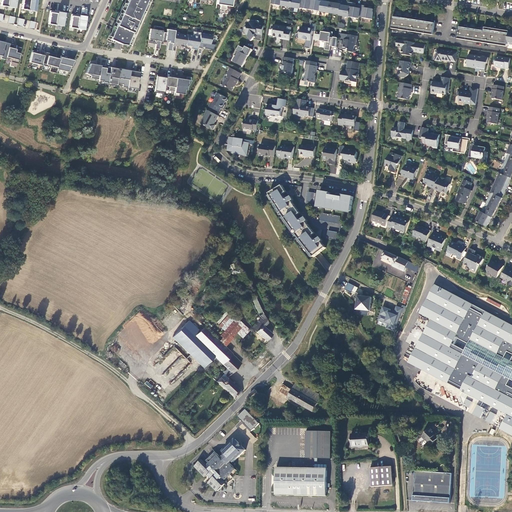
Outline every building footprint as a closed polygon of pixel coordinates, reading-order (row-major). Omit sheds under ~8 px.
[(17,0),(0,0),(0,5),(16,8),(17,0)] [(38,0),(22,0),(21,9),(37,11),(38,0)] [(126,0),(109,39),(121,44),(126,45),(146,0),(126,0)] [(216,0),(216,4),(220,5),(219,9),(225,10),(226,6),(231,7),(232,0),(234,0),(216,0)] [(301,8),(302,0),(292,0),(291,7),(301,8)] [(312,0),(302,0),(301,8),(311,9),(312,0)] [(312,0),(311,9),(320,11),(322,0),(318,0),(317,0),(312,0)] [(325,0),(322,0),(320,11),(330,13),(332,3),(329,2),(328,1),(327,2),(326,2),(326,0),(325,0)] [(334,3),(332,3),(330,13),(340,14),(342,2),(342,1),(338,0),(338,2),(338,4),(336,3),(335,2),(334,3)] [(349,17),(352,2),(348,2),(348,3),(347,5),(345,4),(346,2),(342,2),(340,14),(340,15),(343,16),(345,18),(347,16),(349,17)] [(352,2),(349,17),(352,17),(353,19),(355,18),(359,18),(359,16),(361,5),(357,4),(357,6),(355,6),(355,4),(355,3),(352,2)] [(373,19),(373,9),(372,9),(370,6),(367,8),(364,8),(365,5),(361,5),(359,16),(363,17),(362,18),(373,19)] [(51,12),(49,24),(63,26),(65,13),(58,12),(58,14),(51,12)] [(403,15),(394,14),(392,28),(433,34),(435,20),(427,19),(419,18),(411,16),(403,15)] [(73,16),(71,27),(85,30),(87,17),(80,15),(80,17),(73,16)] [(247,34),(251,40),(254,38),(256,36),(255,34),(256,33),(263,34),(265,23),(259,22),(259,20),(254,19),(253,23),(248,22),(248,28),(244,27),(243,33),(247,34)] [(274,29),(273,36),(279,37),(280,37),(283,38),(282,39),(290,40),(291,31),(286,30),(286,26),(274,24),(273,28),(274,29)] [(459,24),(457,38),(506,45),(507,42),(508,31),(501,30),(494,29),(486,27),(484,27),(484,28),(477,27),(469,25),(459,24)] [(162,32),(163,27),(154,26),(153,30),(150,29),(148,43),(156,44),(155,48),(159,49),(161,40),(162,32)] [(295,34),(298,38),(306,39),(305,47),(310,48),(313,28),(301,27),(300,32),(299,31),(295,34)] [(174,32),(175,29),(171,28),(171,30),(167,29),(166,33),(162,32),(161,40),(169,41),(167,50),(171,51),(172,46),(174,32)] [(328,32),(322,31),(320,41),(326,41),(325,49),(330,50),(333,32),(328,31),(328,32)] [(185,45),(187,35),(179,34),(179,33),(174,32),(172,46),(177,46),(177,44),(185,45)] [(193,32),(193,36),(187,35),(185,45),(192,47),(192,49),(197,50),(197,48),(200,33),(193,32)] [(210,44),(211,35),(200,33),(197,48),(201,48),(202,45),(204,46),(205,43),(210,44)] [(354,46),(356,45),(358,36),(348,34),(347,39),(344,39),(344,43),(343,49),(348,50),(349,51),(353,52),(354,46)] [(426,43),(397,40),(397,46),(401,47),(403,49),(402,54),(413,56),(414,52),(425,53),(426,43)] [(6,57),(9,44),(0,41),(0,55),(1,56),(0,58),(5,60),(6,57)] [(17,45),(9,44),(6,57),(12,58),(11,62),(17,63),(21,48),(17,47),(17,45)] [(252,48),(246,45),(245,47),(240,45),(237,49),(239,50),(237,55),(235,55),(232,60),(243,65),(246,59),(245,59),(248,55),(249,55),(252,48)] [(456,51),(437,49),(436,59),(441,60),(442,59),(450,60),(455,61),(456,51)] [(32,51),(31,54),(29,62),(32,63),(31,65),(37,67),(38,64),(41,65),(42,63),(45,52),(40,51),(39,52),(32,51)] [(55,58),(56,55),(45,52),(42,63),(51,66),(49,72),(56,73),(60,59),(55,58)] [(476,66),(476,69),(480,69),(485,70),(486,62),(487,62),(488,57),(469,54),(467,64),(476,66)] [(74,59),(60,56),(60,59),(57,69),(69,72),(74,59)] [(294,58),(283,56),(283,61),(284,61),(284,64),(280,63),(280,67),(282,70),(280,71),(284,76),(288,73),(293,74),(294,63),(293,63),(294,58)] [(510,59),(495,57),(494,65),(495,66),(500,67),(500,68),(504,69),(504,68),(508,69),(510,59)] [(314,76),(315,70),(317,70),(318,65),(317,65),(317,62),(307,60),(305,68),(307,68),(305,80),(312,82),(315,82),(315,78),(314,76)] [(411,67),(412,62),(400,60),(400,65),(400,66),(400,69),(399,70),(398,73),(401,77),(404,78),(409,73),(410,70),(409,69),(410,67),(411,67)] [(346,80),(346,82),(352,83),(353,81),(357,82),(360,62),(349,61),(347,71),(342,71),(341,79),(346,80)] [(100,66),(90,64),(85,73),(91,76),(90,78),(98,80),(100,66)] [(107,84),(109,73),(105,73),(106,66),(100,66),(98,80),(102,81),(102,84),(107,84)] [(118,84),(120,69),(110,67),(109,73),(107,84),(108,85),(109,82),(116,85),(116,86),(117,86),(118,84)] [(241,72),(230,67),(227,73),(228,74),(224,83),(224,85),(233,89),(236,83),(237,83),(239,79),(238,79),(241,72)] [(127,87),(130,70),(120,69),(118,84),(122,84),(122,87),(127,88),(127,87)] [(137,89),(140,72),(130,70),(127,87),(137,89)] [(166,77),(156,75),(154,92),(163,94),(165,86),(166,77)] [(430,80),(429,84),(429,85),(430,85),(429,93),(434,93),(435,93),(435,91),(444,92),(444,87),(444,83),(446,84),(448,76),(439,75),(438,82),(437,82),(436,81),(430,80)] [(174,91),(176,78),(166,77),(165,86),(169,86),(168,90),(174,91)] [(173,95),(178,96),(178,94),(184,94),(184,90),(186,90),(187,86),(188,86),(191,81),(190,81),(191,78),(186,77),(186,80),(176,78),(173,95)] [(412,89),(413,84),(401,82),(401,87),(399,86),(399,91),(400,92),(399,98),(410,100),(410,97),(412,95),(413,89),(412,89)] [(493,83),(493,88),(494,88),(493,92),(493,98),(503,99),(505,85),(493,83)] [(472,101),(477,101),(479,88),(471,86),(470,92),(467,91),(467,90),(460,89),(460,95),(464,96),(464,100),(465,101),(466,102),(472,103),(472,101)] [(228,97),(218,92),(215,96),(216,98),(213,102),(211,101),(209,105),(220,111),(222,107),(223,108),(225,104),(224,103),(225,101),(227,101),(228,98),(227,97),(228,97)] [(279,104),(269,103),(268,109),(265,111),(269,116),(272,115),(277,115),(278,114),(281,115),(283,105),(286,106),(287,99),(280,97),(279,104)] [(307,106),(306,105),(306,103),(307,99),(298,98),(297,103),(296,103),(295,112),(296,114),(304,115),(305,114),(310,115),(311,106),(307,106)] [(501,107),(490,106),(490,110),(489,110),(488,115),(489,115),(488,121),(489,123),(492,124),(493,122),(498,123),(501,107)] [(321,117),(323,118),(333,120),(334,115),(335,115),(335,111),(327,109),(328,109),(319,108),(317,116),(321,117)] [(207,109),(201,122),(214,129),(216,124),(214,123),(215,120),(216,121),(219,114),(207,109)] [(355,125),(357,115),(353,114),(352,115),(350,115),(350,113),(345,112),(345,113),(340,113),(339,124),(343,124),(344,123),(346,123),(348,122),(348,124),(355,125)] [(247,118),(245,118),(243,127),(253,129),(253,128),(257,129),(257,127),(259,119),(255,119),(255,118),(248,117),(247,118)] [(407,140),(413,140),(415,129),(409,128),(409,130),(405,130),(406,128),(406,122),(400,121),(399,127),(395,127),(395,133),(400,134),(399,137),(407,138),(407,140)] [(433,146),(434,146),(439,147),(441,133),(435,133),(430,133),(430,128),(423,127),(422,135),(421,138),(424,138),(425,139),(425,142),(428,143),(429,145),(433,146)] [(452,134),(451,146),(455,147),(455,150),(466,152),(468,148),(469,139),(469,138),(455,136),(455,135),(452,134)] [(228,149),(233,150),(232,151),(247,154),(249,141),(244,140),(244,138),(235,136),(230,135),(229,143),(228,149)] [(488,147),(487,147),(484,147),(485,145),(484,145),(472,142),(470,156),(482,158),(482,160),(488,161),(490,151),(487,150),(488,147)] [(266,144),(260,143),(259,153),(259,154),(262,154),(263,154),(265,154),(265,155),(270,155),(270,154),(274,155),(276,144),(267,143),(266,144)] [(315,155),(316,145),(307,143),(307,145),(301,144),(300,148),(301,150),(300,153),(306,154),(306,155),(311,156),(311,155),(315,155)] [(345,158),(345,159),(348,159),(350,161),(351,161),(352,160),(353,162),(355,162),(357,161),(358,158),(357,157),(357,151),(356,149),(344,147),(345,145),(341,144),(339,154),(345,155),(345,158)] [(293,157),(295,145),(290,145),(290,146),(279,145),(278,155),(279,156),(281,156),(283,155),(285,156),(289,157),(289,156),(293,157)] [(337,148),(325,146),(323,158),(327,159),(331,159),(330,161),(330,163),(335,163),(337,148)] [(390,168),(391,170),(397,172),(399,164),(400,164),(403,155),(395,152),(394,156),(390,155),(386,164),(390,166),(390,168)] [(501,172),(511,176),(511,175),(511,164),(505,162),(501,172)] [(419,168),(407,164),(403,176),(407,177),(415,180),(419,168)] [(436,187),(440,178),(440,176),(436,174),(435,175),(428,172),(426,176),(427,177),(426,181),(433,184),(432,185),(436,187)] [(497,176),(495,181),(507,186),(511,176),(501,172),(499,177),(497,176)] [(436,187),(436,188),(441,190),(441,188),(448,191),(452,183),(440,178),(436,187)] [(473,183),(465,179),(459,193),(459,194),(457,199),(458,201),(466,204),(467,204),(473,191),(470,189),(473,183)] [(494,186),(492,191),(503,196),(507,186),(495,181),(493,186),(494,186)] [(300,237),(315,256),(318,254),(327,247),(322,241),(323,240),(321,237),(320,237),(316,232),(315,232),(307,221),(308,220),(306,216),(305,217),(302,211),(301,212),(297,206),(293,200),(294,199),(292,195),(291,196),(288,190),(287,191),(283,184),(270,192),(280,208),(288,220),(300,237)] [(357,197),(320,190),(317,206),(353,214),(357,197)] [(318,193),(309,191),(308,201),(316,203),(318,193)] [(492,191),(487,201),(498,207),(503,196),(492,191)] [(483,211),(493,216),(498,207),(487,201),(483,211)] [(480,214),(476,221),(487,226),(493,216),(483,211),(481,210),(479,214),(480,214)] [(341,215),(322,212),(321,220),(340,223),(341,215)] [(387,228),(391,217),(386,216),(386,215),(377,212),(374,222),(383,225),(383,227),(387,228)] [(393,218),(389,228),(393,229),(394,229),(397,230),(398,231),(402,232),(402,233),(406,234),(410,223),(397,219),(393,218)] [(428,243),(432,231),(423,228),(423,229),(418,227),(414,238),(419,240),(419,238),(424,240),(424,242),(428,243)] [(338,232),(329,230),(327,238),(337,240),(338,232)] [(444,238),(436,234),(430,246),(438,250),(439,252),(441,253),(443,252),(448,241),(443,239),(444,238)] [(460,247),(453,244),(449,254),(453,255),(455,255),(459,257),(458,259),(462,261),(467,250),(464,248),(465,246),(461,244),(460,247)] [(478,251),(471,248),(464,262),(466,264),(465,266),(471,269),(472,270),(477,273),(481,264),(483,265),(486,259),(485,256),(480,254),(479,256),(476,254),(478,251)] [(405,272),(406,268),(409,262),(384,251),(381,258),(394,263),(393,267),(405,272)] [(409,262),(406,268),(418,273),(420,267),(409,262)] [(498,279),(505,266),(501,264),(500,265),(492,262),(487,271),(489,273),(494,276),(494,277),(498,279)] [(511,271),(508,268),(503,278),(510,282),(509,284),(511,286),(511,271)] [(348,283),(345,289),(351,293),(352,291),(355,293),(356,292),(358,288),(348,283)] [(411,289),(406,287),(401,303),(405,304),(411,289)] [(501,432),(511,437),(511,327),(437,287),(423,313),(433,319),(409,364),(509,417),(501,432)] [(358,293),(356,292),(355,293),(353,297),(356,298),(354,309),(370,311),(372,297),(357,295),(358,293)] [(391,309),(382,306),(377,320),(387,323),(386,328),(395,331),(401,312),(403,313),(406,307),(402,305),(401,307),(396,305),(393,313),(390,312),(391,309)] [(268,322),(263,313),(260,308),(252,317),(257,321),(252,328),(266,341),(272,334),(264,327),(268,322)] [(220,324),(227,314),(226,312),(218,322),(220,324)] [(219,326),(224,331),(235,318),(229,313),(219,326)] [(224,331),(217,339),(224,347),(243,325),(235,318),(224,331)] [(242,364),(224,347),(217,339),(205,327),(200,331),(190,321),(184,326),(215,356),(212,359),(219,366),(221,363),(226,368),(223,372),(229,377),(242,364)] [(215,356),(184,326),(175,336),(205,366),(212,359),(215,356)] [(240,391),(240,390),(227,378),(224,382),(220,378),(216,382),(234,399),(236,400),(243,393),(240,391)] [(323,396),(297,382),(293,389),(284,384),(279,392),(314,412),(323,396)] [(256,390),(250,395),(255,401),(261,396),(258,393),(256,390)] [(236,416),(250,431),(258,423),(245,409),(236,416)] [(257,439),(240,422),(237,425),(242,431),(243,431),(254,442),(257,439)] [(431,447),(439,439),(436,436),(437,435),(431,429),(422,437),(428,443),(427,444),(431,447)] [(330,431),(307,431),(305,431),(305,458),(330,458),(330,431)] [(369,446),(368,432),(350,434),(351,447),(369,446)] [(425,447),(427,444),(428,443),(422,437),(420,440),(419,442),(421,443),(421,444),(423,447),(425,447)] [(234,462),(237,458),(246,450),(235,439),(227,447),(224,450),(223,451),(226,455),(222,459),(213,449),(212,449),(216,454),(208,462),(210,464),(208,466),(202,461),(196,466),(194,464),(206,477),(208,475),(212,480),(207,485),(209,483),(218,492),(225,484),(221,481),(224,478),(225,480),(235,470),(238,472),(239,472),(230,463),(232,461),(234,462)] [(393,485),(391,466),(369,468),(371,488),(393,485)] [(305,468),(274,467),(274,496),(327,497),(327,468),(305,468)] [(414,470),(411,500),(449,504),(450,503),(452,473),(414,470)]
